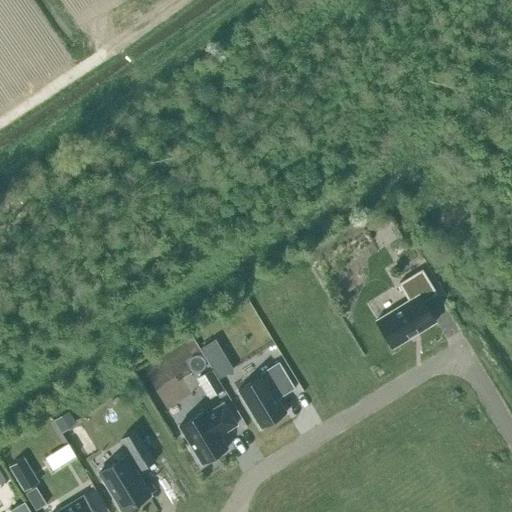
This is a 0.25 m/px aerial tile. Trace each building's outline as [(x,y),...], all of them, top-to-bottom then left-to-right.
[(393,348),(435,322),(423,302),(437,294),(422,269),(398,284),(408,301),(376,320),(393,348)] [(215,338),(199,348),(206,361),(223,351),(215,338)] [(263,373),(238,388),(262,427),(289,410),(280,397),(296,386),(280,360),(262,371),(263,373)] [(211,370),(199,377),(212,397),(223,390),(211,370)] [(204,410),(179,426),(202,464),(227,448),(219,435),(237,425),(224,403),(206,413),(204,410)] [(69,411),(54,421),(61,432),(76,423),(69,411)] [(154,461),(136,430),(121,439),(140,470),(154,461)] [(70,445),(59,453),(64,460),(75,453),(70,445)] [(127,455),(100,471),(123,510),(151,494),(127,455)] [(23,490),(38,481),(24,458),(9,467),(23,490)] [(36,509),(46,503),(36,487),(26,493),(36,509)] [(93,511),(84,497),(60,511),(93,511)] [(30,511),(24,501),(9,510),(10,511),(30,511)]
